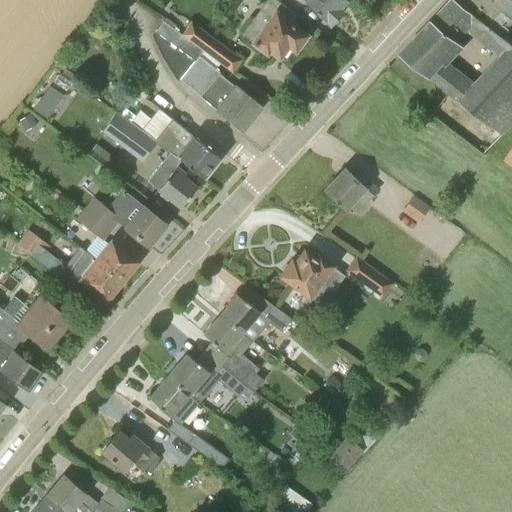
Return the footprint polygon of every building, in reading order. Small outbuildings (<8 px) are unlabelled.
[(305,37),(290,25),(296,16),(275,0),(266,0),(263,6),(274,15),(264,28),(253,19),(241,35),(266,54),(268,50),(278,58),(287,46),(294,51),(305,37)] [(300,0),(328,26),(340,12),(337,9),(346,0),(345,0),(300,0)] [(448,95),(502,135),(511,124),(511,44),(502,37),(486,24),(456,0),(451,0),(400,54),(450,93),(448,95)] [(511,20),(511,0),(474,0),(493,16),(486,24),(502,37),(508,31),(503,26),(510,19),(511,20)] [(180,35),(162,21),(154,32),(193,62),(202,51),(180,35)] [(202,51),(203,52),(231,73),(241,60),(190,22),(180,35),(202,51)] [(99,39),(100,46),(114,43),(113,36),(99,39)] [(180,81),(200,96),(242,131),(261,107),(234,86),(233,87),(217,74),(219,72),(199,57),(203,52),(202,51),(193,62),(194,63),(180,81)] [(160,105),(154,116),(142,109),(136,119),(160,133),(173,113),(160,105)] [(155,140),(117,111),(103,130),(141,159),(155,140)] [(18,120),(25,131),(37,124),(30,113),(18,120)] [(155,140),(170,152),(180,160),(203,179),(219,159),(171,119),(155,140)] [(511,166),(511,148),(503,160),(511,166)] [(175,166),(180,160),(170,152),(147,180),(180,208),(196,187),(182,177),(185,173),(175,166)] [(354,178),(344,169),(324,190),(345,209),(360,192),(367,199),(376,190),(358,173),(354,178)] [(96,217),(112,230),(120,220),(93,197),(83,208),(96,217)] [(418,220),(427,208),(412,197),(403,209),(418,220)] [(148,247),(166,225),(141,207),(123,228),(148,247)] [(104,239),(112,230),(96,217),(83,208),(75,219),(96,236),(84,252),(121,281),(136,262),(111,242),(110,244),(104,239)] [(58,278),(65,268),(37,247),(30,256),(58,278)] [(106,300),(121,281),(84,252),(70,269),(106,300)] [(315,260),(304,252),(294,264),(291,262),(281,275),(307,294),(303,302),(317,312),(344,276),(318,257),(315,260)] [(382,298),(392,284),(355,257),(344,271),(382,298)] [(17,266),(9,276),(20,284),(27,275),(17,266)] [(241,333),(252,342),(269,322),(280,331),(290,320),(274,305),(263,317),(245,301),(244,302),(236,294),(219,314),(241,333)] [(39,296),(25,312),(17,322),(16,323),(47,349),(70,321),(39,296)] [(0,337),(15,320),(0,307),(0,337)] [(210,342),(228,357),(231,353),(237,359),(252,342),(241,333),(219,314),(203,334),(211,341),(210,342)] [(0,369),(28,390),(42,371),(0,340),(0,369)] [(228,357),(220,366),(237,381),(246,388),(253,392),(262,380),(255,374),(237,359),(231,353),(228,357)] [(237,381),(220,366),(213,375),(197,361),(196,362),(185,354),(167,375),(199,403),(218,381),(238,397),(241,393),(246,388),(237,381)] [(180,425),(199,403),(167,375),(148,397),(158,406),(157,407),(169,417),(169,418),(174,421),(180,425)] [(337,396),(346,385),(338,379),(335,377),(327,387),(329,389),(337,396)] [(241,393),(247,399),(253,392),(246,388),(241,393)] [(322,397),(318,408),(327,412),(331,401),(322,397)] [(229,460),(225,457),(180,425),(174,421),(167,431),(188,445),(218,466),(223,470),(229,460)] [(363,454),(379,436),(366,425),(352,440),(346,436),(325,459),(342,474),(361,452),(363,454)] [(127,439),(117,431),(99,452),(122,471),(134,457),(137,459),(133,465),(142,473),(156,457),(129,436),(127,439)] [(277,456),(270,451),(264,460),(271,465),(277,456)] [(67,511),(90,511),(97,503),(86,494),(87,493),(63,474),(48,493),(67,511)] [(273,504),(283,511),(306,511),(311,505),(286,486),(273,504)] [(117,511),(119,511),(128,501),(108,487),(99,499),(117,511)] [(67,511),(48,493),(32,511),(67,511)]
